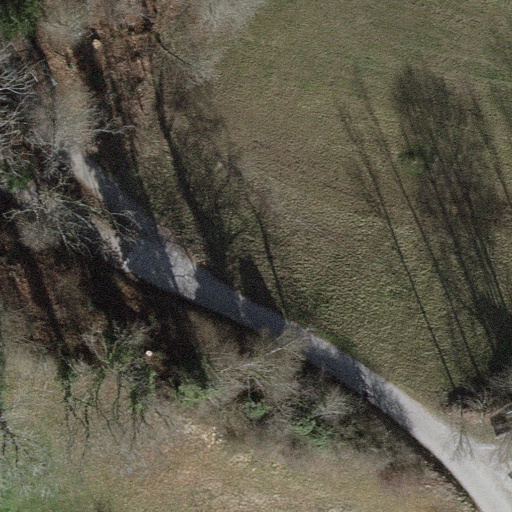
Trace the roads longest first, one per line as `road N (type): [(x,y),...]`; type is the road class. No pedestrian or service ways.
road 1 (track): [(0,182),(127,259),(186,281),(76,156),(0,47)]
road 2 (unclassified): [(496,511),(396,406),(298,339),(186,281)]
